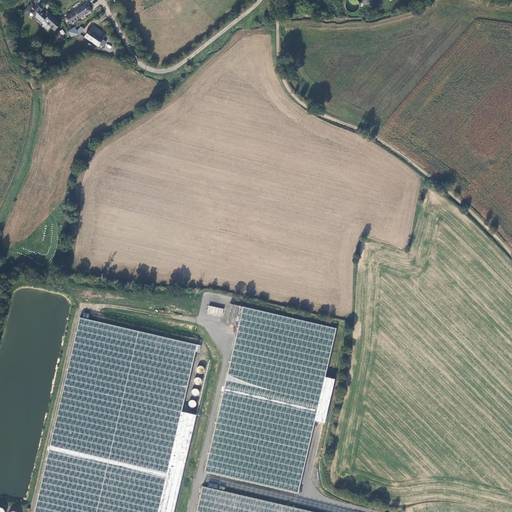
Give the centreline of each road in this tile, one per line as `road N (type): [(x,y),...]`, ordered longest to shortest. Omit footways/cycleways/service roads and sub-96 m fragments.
road 1 (track): [(276,0),(281,74),(295,97),(395,149),(511,254)]
road 2 (unclassified): [(261,0),(170,70),(151,71),(133,58),(102,0)]
